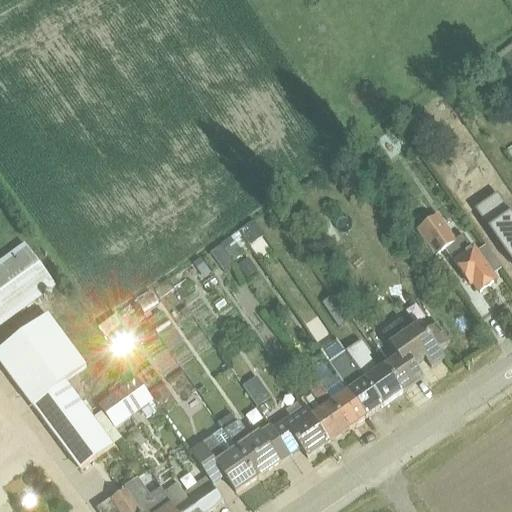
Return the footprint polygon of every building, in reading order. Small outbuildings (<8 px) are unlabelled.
[(368,135),(380,153),(392,145),(381,127),(368,135)] [(398,198),(396,199),(407,216),(409,215),(420,207),(408,191),(398,198)] [(477,224),(499,209),(489,194),(466,209),(477,224)] [(493,273),(478,251),(476,248),(473,249),(464,236),(455,241),(440,217),(419,232),(436,258),(446,251),(454,262),(453,262),(472,290),(474,288),(480,296),(500,283),(493,273)] [(511,272),(511,230),(501,218),(480,237),(511,272)] [(254,225),(243,234),(250,245),(262,236),(254,225)] [(220,246),(232,263),(250,248),(238,232),(220,246)] [(478,251),(493,273),(499,269),(500,268),(502,267),(486,245),(485,246),(484,247),(482,248),(478,251)] [(24,246),(0,263),(0,328),(55,288),(24,246)] [(232,263),(220,246),(210,254),(225,273),(234,266),(232,263)] [(202,258),(194,263),(203,278),(212,273),(202,258)] [(248,259),(238,266),(247,280),(257,273),(248,259)] [(151,292),(135,301),(143,313),(158,306),(151,292)] [(334,295),(322,303),(340,328),(352,320),(334,295)] [(396,309),(404,321),(414,315),(406,303),(396,309)] [(166,322),(185,334),(193,321),(174,309),(166,322)] [(104,324),(100,327),(107,337),(111,333),(124,324),(117,315),(104,324)] [(116,431),(102,413),(93,420),(66,384),(87,368),(49,317),(0,353),(0,365),(80,472),(123,440),(116,431)] [(397,385),(403,394),(424,379),(418,370),(427,363),(432,370),(446,360),(439,351),(451,343),(438,324),(426,332),(421,323),(408,332),(400,321),(382,334),(397,356),(384,366),(396,383),(397,385)] [(346,352),(384,407),(403,394),(397,385),(396,383),(384,366),(378,370),(370,358),(372,356),(362,341),(346,352)] [(332,362),(344,354),(337,344),(325,352),(332,362)] [(338,375),(367,419),(384,407),(346,352),(344,354),(332,362),(330,364),(338,375)] [(330,380),(334,377),(323,362),(313,369),(321,381),(327,377),(330,380)] [(318,383),(351,430),(367,419),(338,375),(334,377),(330,380),(327,377),(321,381),(318,383)] [(257,378),(243,388),(257,407),(271,398),(257,378)] [(102,413),(116,431),(153,405),(135,380),(102,404),(98,407),(102,413)] [(301,401),(331,444),(351,430),(318,383),(308,390),(311,394),(301,401)] [(272,430),(291,457),(301,450),(308,460),(331,444),(301,401),(286,412),(290,417),(272,430)] [(224,430),(258,480),(291,457),(272,430),(270,426),(251,439),(240,422),(237,424),(231,415),(219,423),(224,430)] [(206,479),(211,486),(224,477),(236,495),(258,480),(224,430),(203,444),(203,443),(188,453),(206,479)] [(163,494),(176,511),(212,511),(224,504),(211,486),(206,479),(184,494),(177,484),(163,494)] [(137,506),(140,511),(176,511),(163,494),(161,491),(150,499),(136,480),(124,489),(137,506)] [(140,511),(137,506),(124,489),(96,509),(97,511),(140,511)]
